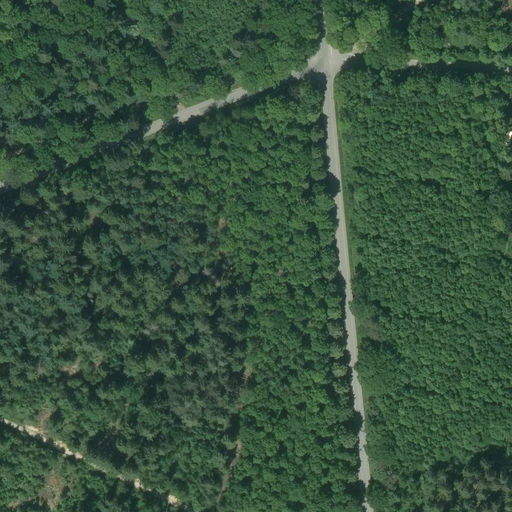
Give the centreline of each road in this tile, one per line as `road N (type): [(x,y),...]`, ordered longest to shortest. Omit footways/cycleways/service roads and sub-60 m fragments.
road 1 (track): [(343,511),(306,219),(305,143),(268,60)]
road 2 (unclassified): [(372,511),(323,56)]
road 3 (tertiary): [(323,56),(0,186)]
road 4 (track): [(0,419),(194,511)]
road 5 (unclassified): [(323,56),(511,66)]
road 6 (track): [(0,158),(123,102),(173,96)]
